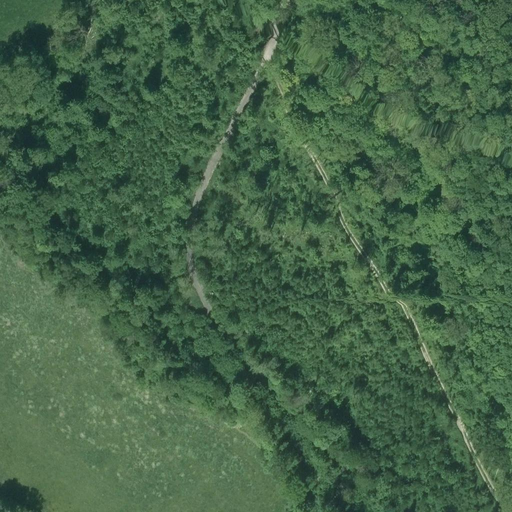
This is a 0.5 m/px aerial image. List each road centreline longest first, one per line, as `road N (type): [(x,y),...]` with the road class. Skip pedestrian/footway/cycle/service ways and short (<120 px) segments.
road 1 (unclassified): [(327,511),(342,481),(337,457),(207,307),(186,233),(202,181),(288,0)]
road 2 (track): [(263,53),(502,511)]
